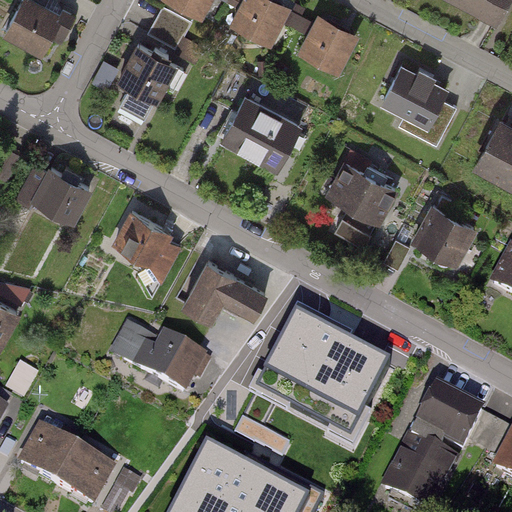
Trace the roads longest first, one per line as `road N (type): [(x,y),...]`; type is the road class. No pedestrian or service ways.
road 1 (residential): [(511,377),(67,134),(53,119)]
road 2 (residential): [(511,79),(362,0)]
road 3 (residential): [(53,119),(120,0)]
